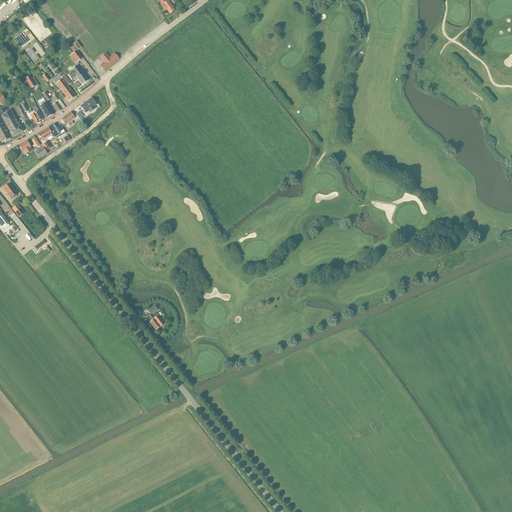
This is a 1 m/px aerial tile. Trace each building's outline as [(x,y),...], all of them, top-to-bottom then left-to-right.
[(175,10),(172,6),(168,0),(165,2),(163,0),(159,3),(165,11),(167,9),(170,13),(175,10)] [(0,28),(14,17),(7,8),(0,14),(0,28)] [(23,34),(16,38),(21,47),(29,43),(23,34)] [(77,41),(73,44),(78,51),(82,48),(77,41)] [(36,43),(33,45),(34,47),(37,50),(36,50),(39,53),(42,57),(45,54),(40,47),(38,44),(36,43)] [(82,58),(77,50),(72,54),(77,62),(82,58)] [(115,55),(111,59),(106,53),(100,58),(104,64),(102,66),(105,70),(119,59),(115,55)] [(72,71),(68,74),(72,79),(76,76),(83,85),(89,80),(83,72),(84,72),(79,65),(72,71)] [(42,76),(46,82),(50,79),(46,73),(42,76)] [(59,87),(66,97),(69,101),(76,96),(68,85),(70,84),(63,75),(61,77),(60,75),(53,80),(57,85),(56,85),(58,88),(59,87)] [(25,79),(31,89),(36,86),(30,76),(25,79)] [(57,102),(52,105),(55,109),(58,113),(65,107),(56,95),(53,97),(57,102)] [(90,99),(80,106),(86,113),(89,111),(90,113),(96,108),(95,106),(97,104),(92,97),(90,99)] [(46,103),(40,106),(47,118),(53,115),(46,103)] [(20,104),(16,105),(21,116),(23,115),(25,119),(27,118),(20,104)] [(23,132),(20,127),(11,111),(1,116),(13,137),(23,132)] [(35,113),(30,116),(33,120),(35,125),(40,122),(41,122),(40,121),(43,119),(42,117),(41,115),(39,111),(36,113),(35,113)] [(75,118),(74,116),(71,112),(62,119),(65,123),(66,124),(68,122),(69,122),(75,118)] [(0,117),(0,140),(2,143),(11,138),(0,117)] [(60,134),(56,129),(54,124),(49,127),(54,135),(55,137),(60,134)] [(52,135),(51,132),(48,128),(39,134),(41,138),(43,141),(52,135)] [(36,138),(31,141),(36,148),(40,145),(36,138)] [(52,148),(48,141),(43,145),(47,151),(52,148)] [(27,142),(19,146),(23,152),(25,155),(32,150),(27,142)] [(39,158),(47,153),(44,148),(36,152),(39,158)] [(11,199),(18,194),(10,183),(3,188),(11,199)] [(17,205),(13,208),(20,217),(24,214),(17,205)] [(0,225),(2,228),(6,225),(8,223),(6,220),(0,212),(0,225)] [(10,231),(6,234),(14,243),(17,240),(10,231)] [(45,243),(43,241),(34,247),(37,250),(45,243)] [(158,310),(155,306),(148,311),(151,315),(158,310)] [(158,316),(154,319),(150,322),(156,330),(164,324),(162,323),(163,322),(161,319),(160,320),(158,316)]
